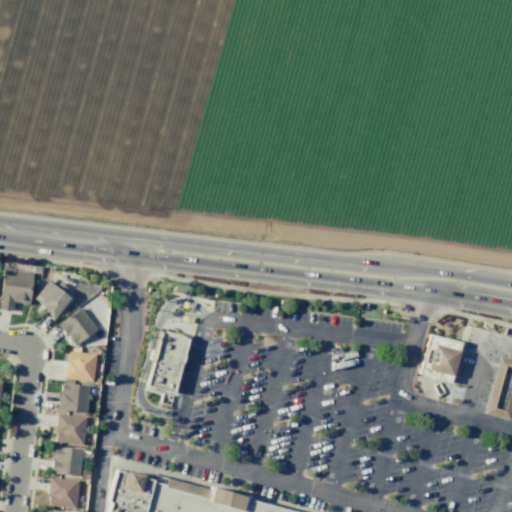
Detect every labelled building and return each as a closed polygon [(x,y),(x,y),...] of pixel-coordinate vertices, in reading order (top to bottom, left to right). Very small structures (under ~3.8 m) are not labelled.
[(0,308),(11,310),(12,302),(27,304),(30,272),(0,269),(0,308)] [(51,321),(67,296),(44,281),(32,299),(43,306),(38,312),(51,321)] [(95,331),(81,307),(57,322),(71,345),(95,331)] [(143,382),(158,329),(190,338),(176,391),(143,382)] [(426,333),(415,373),(448,382),(459,343),(426,333)] [(92,353),(64,352),(63,379),(92,380),(92,353)] [(511,360),(497,357),(482,414),(507,421),(511,402),(511,360)] [(87,385),(58,383),(56,411),(85,412),(87,385)] [(83,416),(55,414),(53,442),(81,444),(83,416)] [(48,472),(76,476),(80,449),(52,445),(48,472)] [(119,472),(295,511),(106,511),(108,502),(106,499),(113,470),(119,472)] [(44,504),(73,509),(77,481),(48,477),(44,504)]
